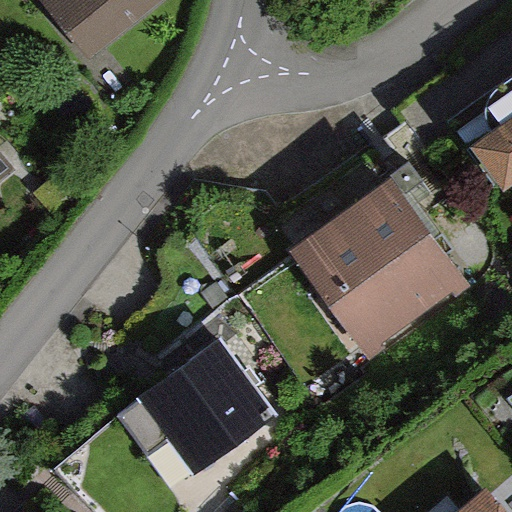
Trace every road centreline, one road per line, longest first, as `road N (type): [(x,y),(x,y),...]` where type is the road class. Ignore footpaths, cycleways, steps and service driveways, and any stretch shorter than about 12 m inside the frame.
road 1 (residential): [(232,76),(0,363)]
road 2 (residential): [(232,76),(363,63),(464,0)]
